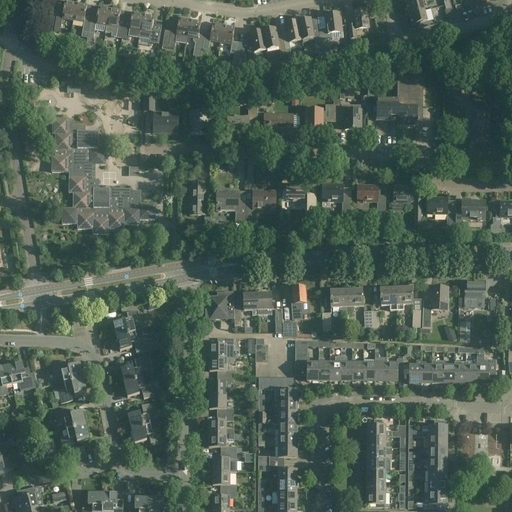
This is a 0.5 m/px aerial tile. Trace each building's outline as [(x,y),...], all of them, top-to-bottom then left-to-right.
[(424,12),(422,1),(406,5),(408,16),(424,12)] [(73,22),(76,5),(65,3),(63,17),(57,16),(54,33),(60,34),(62,20),(73,22)] [(76,5),(73,22),(84,24),(82,33),(88,34),(90,22),(84,21),(87,7),(76,5)] [(90,22),(88,34),(94,35),(95,31),(106,33),(109,10),(98,9),(96,23),(90,22)] [(109,10),(106,33),(106,34),(112,35),(112,38),(116,38),(116,39),(122,40),(124,27),(118,26),(120,12),(109,10)] [(355,26),(348,27),(350,48),(356,48),(355,40),(357,40),(355,31),(369,29),(367,11),(353,13),(355,26)] [(427,23),(424,12),(408,16),(411,27),(427,23)] [(130,28),(124,27),(122,40),(128,41),(128,38),(139,40),(140,37),(140,33),(143,16),(132,14),(130,28)] [(344,39),(343,33),(341,14),(325,16),(325,18),(326,29),(319,30),(319,31),(320,32),(321,41),(321,44),(322,54),(324,62),(331,61),(329,48),(328,43),(328,39),(332,39),(332,40),(344,39)] [(140,37),(139,40),(150,42),(149,44),(159,46),(162,23),(153,22),(154,18),(143,16),(140,33),(140,37)] [(371,33),(366,33),(366,40),(381,39),(378,17),(370,18),(371,33)] [(313,30),(311,21),(311,18),(298,21),(302,41),(315,38),(316,45),(314,45),(316,55),(318,54),(322,54),(321,44),(321,41),(320,32),(319,31),(319,30),(319,29),(313,30)] [(187,39),(190,22),(179,20),(177,32),(165,30),(163,43),(169,44),(169,46),(175,47),(175,44),(186,45),(187,39)] [(282,37),(283,39),(284,42),(285,48),(285,50),(285,51),(286,53),(286,57),(292,56),(291,50),(289,44),(302,41),(298,21),(285,24),(287,33),(283,34),(283,36),(282,37)] [(190,22),(187,39),(196,40),(193,58),(201,59),(201,57),(202,51),(204,38),(199,37),(201,23),(190,22)] [(210,39),(204,38),(202,51),(208,52),(210,42),(221,44),(224,27),(213,25),(210,39)] [(224,27),(221,44),(232,46),(230,56),(236,57),(235,63),(238,64),(239,72),(245,72),(245,66),(244,45),(238,44),(232,43),(235,29),(224,27)] [(275,29),(262,31),(266,51),(279,49),(280,55),(286,54),(282,37),(283,40),(278,41),(275,29)] [(266,51),(262,31),(249,34),(252,46),(247,47),(249,61),(255,60),(254,54),(266,51)] [(398,79),(398,101),(376,100),(376,122),(397,123),(397,127),(417,127),(417,121),(422,121),(423,79),(398,79)] [(84,83),(83,102),(110,102),(110,83),(84,83)] [(461,84),(445,85),(445,98),(461,98),(461,84)] [(345,88),(336,88),(336,100),(345,101),(345,88)] [(143,96),(143,114),(155,114),(155,96),(153,96),(154,93),(144,93),(143,96)] [(189,114),(189,136),(208,136),(208,116),(214,116),(215,102),(207,102),(206,114),(189,114)] [(333,124),(333,107),(325,107),(325,111),(306,111),(306,132),(321,132),(321,124),(333,124)] [(333,107),(333,124),(345,125),(345,132),(360,132),(360,111),(341,111),(341,107),(333,107)] [(228,120),(227,136),(247,137),(247,127),(256,127),(256,109),(248,109),(248,120),(228,120)] [(473,114),(473,142),(489,142),(490,114),(473,114)] [(153,115),(153,135),(177,135),(177,116),(153,115)] [(264,117),(264,137),(291,137),(292,118),(264,117)] [(65,120),(65,121),(62,121),(62,120),(52,120),(52,136),(55,136),(54,158),(52,158),(51,174),(69,174),(69,194),(73,194),(73,209),(62,209),(62,225),(77,226),(77,230),(93,230),(93,235),(109,235),(109,230),(124,230),(124,225),(140,225),(140,221),(155,221),(156,205),(140,205),(140,192),(132,192),(132,190),(99,190),(99,185),(99,181),(96,181),(96,166),(106,166),(106,137),(98,136),(98,133),(83,133),(83,129),(83,126),(73,126),(73,120),(65,120)] [(129,169),(129,179),(139,179),(139,168),(129,169)] [(190,183),(190,216),(205,216),(206,184),(190,183)] [(308,196),(308,188),(308,185),(288,185),(288,202),(308,202),(307,213),(316,213),(316,196),(308,196)] [(342,196),(342,189),(342,186),(322,186),(321,202),(342,203),(341,214),(350,214),(350,196),(342,196)] [(357,187),(357,203),(377,204),(377,215),(385,215),(385,197),(377,197),(377,187),(357,187)] [(421,190),(415,190),(410,190),(410,187),(394,187),(394,204),(393,204),(392,213),(403,213),(404,204),(415,205),(415,218),(415,227),(421,226),(421,218),(421,198),(421,191),(421,190)] [(245,225),(246,203),(238,203),(239,193),(217,193),(217,212),(235,213),(235,225),(245,225)] [(246,203),(245,225),(255,226),(256,211),(275,212),(275,194),(253,193),(253,203),(246,203)] [(455,235),(455,213),(455,202),(447,202),(447,200),(427,199),(426,216),(447,216),(446,228),(454,228),(454,235),(455,235)] [(500,219),(501,219),(511,218),(511,202),(500,203),(500,205),(494,205),(494,212),(496,212),(496,219),(494,219),(494,225),(491,225),(492,235),(502,235),(502,230),(500,230),(500,219)] [(455,213),(455,235),(455,236),(459,236),(459,227),(462,227),(462,222),(484,222),(484,204),(470,204),(470,203),(462,203),(462,213),(455,213)] [(484,309),(484,300),(484,283),(467,283),(467,291),(465,291),(465,299),(459,299),(459,309),(465,309),(484,309)] [(397,312),(396,287),(393,288),(393,290),(380,291),(381,307),(390,307),(390,312),(397,312)] [(399,287),(396,287),(397,312),(403,312),(403,307),(412,306),(413,320),(412,329),(420,330),(421,302),(412,302),(412,289),(399,290),(399,287)] [(423,302),(423,318),(422,329),(430,329),(431,311),(447,312),(448,289),(432,288),(431,302),(423,302)] [(347,314),(346,289),(343,289),(343,292),(331,292),(331,309),(340,309),(340,314),(347,314)] [(346,289),(347,314),(353,314),(353,308),(362,308),(362,291),(349,292),(349,289),(346,289)] [(292,297),(290,297),(292,317),(301,316),(301,305),(306,305),(305,290),(291,290),(292,297)] [(234,316),(233,302),(233,294),(217,294),(217,298),(208,298),(208,311),(205,311),(205,322),(234,321),(234,316)] [(257,295),(258,313),(258,317),(272,316),(272,312),(271,294),(257,295)] [(253,312),(254,317),(258,317),(258,313),(257,295),(243,296),(243,300),(243,302),(244,311),(244,312),(253,312)] [(174,304),(173,299),(158,303),(159,304),(159,308),(174,304)] [(160,309),(159,308),(159,304),(158,303),(149,305),(150,311),(160,309)] [(122,337),(135,334),(134,328),(141,326),(138,312),(126,315),(127,320),(113,324),(116,338),(122,337)] [(373,330),(372,312),(364,313),(365,330),(373,330)] [(372,312),(373,330),(381,329),(380,312),(372,312)] [(330,314),(322,314),(323,332),(331,331),(330,314)] [(460,323),(460,326),(460,344),(470,344),(470,326),(470,318),(461,317),(461,323),(460,323)] [(297,324),(282,325),(283,339),(298,340),(297,324)] [(452,327),(444,329),(449,343),(457,341),(452,327)] [(122,337),(116,338),(120,353),(134,349),(136,354),(147,352),(144,338),(137,340),(135,334),(122,337)] [(207,358),(207,361),(226,361),(227,348),(233,348),(233,341),(217,341),(217,348),(209,348),(209,358),(207,358)] [(404,346),(403,358),(411,358),(411,346),(404,346)] [(375,351),(374,365),(374,384),(385,384),(386,365),(380,365),(380,361),(379,360),(379,351),(375,351)] [(476,368),(476,387),(487,387),(487,381),(495,381),(495,363),(484,363),(484,356),(477,356),(477,368),(476,368)] [(124,385),(143,380),(141,374),(149,372),(145,358),(134,361),(136,367),(120,370),(124,385)] [(335,365),(329,364),(329,383),(341,383),(341,359),(335,359),(335,365)] [(347,359),(341,359),(341,383),(352,384),(352,365),(347,365),(347,359)] [(319,364),(318,364),(318,383),(329,383),(329,364),(324,364),(324,361),(319,360),(319,364)] [(386,365),(385,384),(397,384),(397,375),(403,375),(403,360),(397,360),(397,365),(386,365)] [(226,361),(207,361),(207,364),(209,364),(209,374),(217,374),(217,380),(233,380),(233,373),(226,373),(226,366),(234,366),(234,361),(226,361)] [(64,383),(83,379),(80,365),(64,368),(63,362),(52,365),(55,379),(62,377),(64,383)] [(420,386),(420,362),(416,362),(416,368),(409,367),(409,386),(420,386)] [(420,362),(420,386),(431,386),(431,368),(427,368),(427,364),(422,364),(422,362),(420,362)] [(476,387),(476,368),(472,368),(472,362),(466,362),(466,368),(465,368),(465,386),(476,387)] [(8,367),(12,386),(19,384),(20,392),(34,389),(31,377),(26,378),(22,363),(8,367)] [(318,383),(318,364),(307,364),(307,383),(318,383)] [(363,365),(352,365),(352,384),(363,384),(363,365)] [(374,365),(363,365),(363,384),(374,384),(374,365)] [(12,386),(8,367),(0,368),(0,396),(8,395),(6,387),(12,386)] [(443,386),(443,368),(431,368),(431,386),(443,386)] [(454,386),(454,368),(443,368),(443,386),(454,386)] [(454,368),(454,386),(465,386),(465,368),(454,368)] [(83,379),(64,383),(65,389),(58,391),(61,405),(72,402),(71,397),(86,394),(83,379)] [(143,380),(124,385),(127,399),(143,395),(144,401),(155,398),(152,384),(144,386),(143,380)] [(233,380),(217,380),(217,386),(209,386),(209,399),(226,399),(226,386),(233,386),(233,380)] [(293,391),(293,392),(287,392),(282,392),(279,392),(279,403),(298,403),(298,391),(293,391)] [(161,418),(178,415),(176,399),(158,402),(161,418)] [(226,399),(209,399),(209,412),(217,412),(217,418),(233,418),(233,412),(226,412),(226,399)] [(298,403),(279,403),(279,414),(298,414),(298,403)] [(131,431),(150,426),(149,420),(156,418),(153,405),(142,407),(143,413),(127,416),(131,431)] [(66,431),(85,427),(82,412),(67,416),(66,410),(54,413),(57,427),(65,425),(66,431)] [(259,414),(258,425),(264,425),(267,425),(267,414),(264,414),(259,414)] [(279,414),(279,425),(297,426),(298,414),(279,414)] [(233,418),(217,418),(217,424),(209,424),(209,437),(234,437),(234,431),(226,431),(226,424),(233,424),(233,418)] [(367,437),(386,438),(406,438),(406,426),(399,426),(399,432),(386,431),(386,427),(384,427),(382,421),(374,421),(374,427),(367,426),(367,437)] [(428,438),(447,438),(447,427),(446,427),(446,423),(446,422),(434,422),(434,423),(435,423),(435,427),(428,427),(428,432),(416,432),(417,426),(409,426),(409,438),(428,438)] [(297,437),(297,426),(279,425),(273,425),(273,431),(279,431),(279,436),(297,437)] [(152,433),(150,426),(131,431),(135,445),(150,442),(151,447),(162,445),(159,431),(152,433)] [(85,427),(66,431),(68,438),(60,439),(64,459),(73,457),(71,451),(75,450),(73,444),(88,441),(85,427)] [(507,433),(492,433),(492,449),(507,449),(507,433)] [(297,437),(279,436),(278,448),(297,448),(297,437)] [(234,437),(209,437),(209,450),(221,450),(220,456),(236,456),(236,449),(226,449),(226,442),(234,442),(234,437)] [(367,437),(367,449),(386,449),(386,438),(367,437)] [(428,438),(428,449),(447,449),(447,438),(428,438)] [(341,441),(335,453),(350,460),(356,448),(341,441)] [(0,445),(0,452),(2,460),(8,458),(7,451),(5,445),(0,445)] [(278,448),(278,459),(284,459),(297,459),(297,448),(278,448)] [(392,455),(392,450),(386,450),(386,449),(367,449),(367,460),(386,460),(386,455),(392,455)] [(428,449),(428,460),(447,461),(447,449),(428,449)] [(79,456),(82,468),(88,466),(86,455),(79,456)] [(82,468),(79,456),(73,458),(76,469),(82,468)] [(236,456),(220,456),(220,462),(212,462),(212,475),(230,475),(237,475),(237,470),(230,469),(230,462),(236,463),(236,456)] [(367,460),(366,471),(385,471),(386,460),(367,460)] [(428,460),(428,472),(447,472),(447,461),(428,460)] [(385,471),(366,471),(366,482),(385,482),(385,471)] [(447,472),(428,472),(428,483),(447,483),(447,472)] [(278,473),(277,485),(296,485),(297,473),(278,473)] [(230,475),(212,475),(212,488),(220,488),(220,494),(236,494),(236,488),(229,488),(230,475)] [(385,482),(366,482),(366,493),(385,494),(385,482)] [(447,483),(428,483),(428,494),(447,495),(447,483)] [(277,485),(277,496),(296,496),(296,485),(277,485)] [(87,495),(82,487),(76,490),(82,499),(87,495)] [(15,494),(17,500),(13,501),(15,511),(20,511),(37,508),(43,507),(39,488),(15,494)] [(54,504),(67,501),(65,493),(52,496),(54,504)] [(385,494),(366,493),(366,505),(385,506),(385,494)] [(236,494),(220,494),(220,500),(212,500),(211,511),(229,511),(229,500),(236,500),(236,494)] [(447,495),(428,494),(424,494),(423,500),(428,500),(427,506),(446,506),(447,495)] [(102,511),(102,495),(88,495),(88,511),(82,511),(81,511),(102,511)] [(117,495),(102,495),(102,511),(122,511),(123,511),(117,511),(117,495)] [(277,496),(277,507),(296,507),(296,496),(277,496)] [(149,511),(149,500),(135,500),(134,511),(149,511)] [(149,500),(149,511),(164,511),(164,500),(149,500)]
